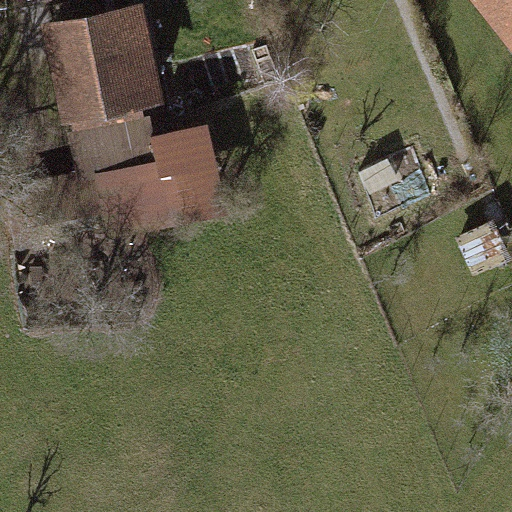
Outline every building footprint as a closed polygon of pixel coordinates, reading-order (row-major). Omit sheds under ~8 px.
[(511,0),(469,0),(511,53),(511,0)] [(147,2),(45,23),(65,125),(76,123),(147,108),(168,104),(147,2)] [(147,108),(76,123),(78,130),(71,132),(81,182),(97,178),(105,226),(109,239),(231,214),(213,123),(159,135),(155,115),(149,116),(147,108)] [(95,169),(4,186),(15,242),(105,226),(97,178),(95,169)] [(511,259),(511,258),(493,220),(455,238),(474,278),(511,259)]
